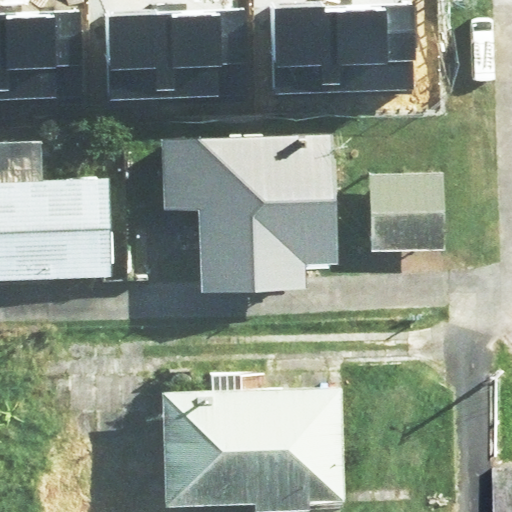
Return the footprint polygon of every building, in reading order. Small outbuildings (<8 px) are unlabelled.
[(353,0),(237,0),(241,98),(357,93),(353,0)] [(215,5),(121,9),(124,100),(218,97),(215,5)] [(343,122),(170,128),(172,199),(207,198),(209,279),(315,276),(314,253),(347,252),(350,182),(343,122)] [(451,164),(379,164),(379,243),(455,243),(455,199),(451,164)] [(119,168),(0,169),(0,270),(121,270),(119,168)] [(353,375),(173,378),(175,492),(263,490),(263,505),(319,504),(319,489),(355,489),(353,375)]
